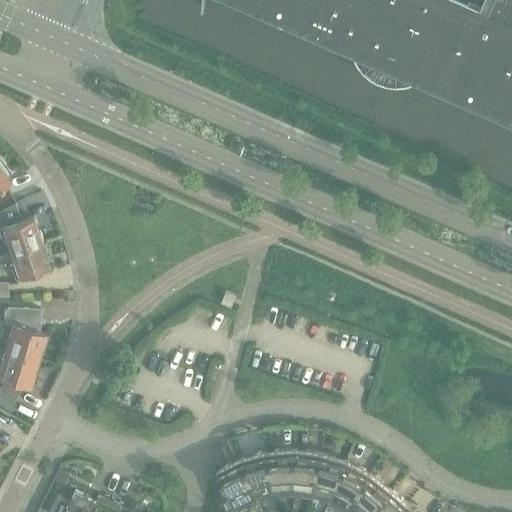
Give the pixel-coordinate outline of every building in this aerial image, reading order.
[(229,0),(306,33),(320,0),(229,0)] [(384,0),(320,0),(306,33),(354,55),(359,57),(384,0)] [(384,0),(359,57),(354,55),(356,58),(358,61),(360,65),(362,68),(365,70),(368,73),(371,75),(374,77),(378,79),(381,81),(385,82),(389,83),(392,84),(396,84),(400,84),(404,84),(408,83),(412,82),(415,81),(511,123),(511,27),(485,16),(488,10),(466,0),(384,0)] [(511,0),(492,0),(488,10),(485,16),(511,27),(511,0)] [(0,188),(10,178),(7,176),(9,173),(0,162),(0,188)] [(33,217),(22,220),(16,202),(0,210),(0,256),(11,253),(41,243),(33,217)] [(41,243),(11,253),(15,266),(11,267),(15,278),(49,268),(41,243)] [(237,295),(227,291),(222,303),(232,307),(237,295)] [(12,324),(4,349),(38,359),(45,334),(38,332),(40,309),(8,306),(7,323),(12,324)] [(38,359),(4,349),(0,363),(0,396),(11,403),(23,383),(30,385),(38,359)] [(268,451),(275,489),(286,488),(287,497),(294,496),(295,449),(268,451)] [(321,452),(295,449),(294,496),(301,497),(302,488),(314,490),(321,452)] [(264,492),(275,489),(268,451),(242,458),(259,502),(266,501),(264,492)] [(322,502),(329,504),(347,460),(321,452),(314,490),(325,493),(322,502)] [(253,506),(259,502),(242,458),(217,470),(228,488),(221,493),(227,508),(249,497),(253,506)] [(347,460),(329,504),(335,507),(339,499),(349,505),(371,472),(347,460)] [(358,511),(369,511),(392,489),(371,472),(349,505),(358,511)] [(401,511),(408,504),(392,489),(369,511),(401,511)] [(104,511),(111,499),(98,493),(95,500),(76,490),(69,503),(59,498),(52,511),(104,511)] [(120,511),(124,506),(111,499),(104,511),(120,511)]
